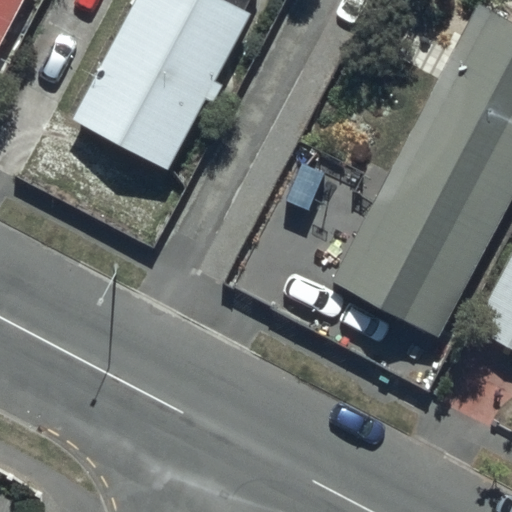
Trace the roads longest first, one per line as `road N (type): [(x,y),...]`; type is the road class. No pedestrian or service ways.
road 1 (tertiary): [(0,317),(247,446)]
road 2 (tertiary): [(247,446),(372,511)]
